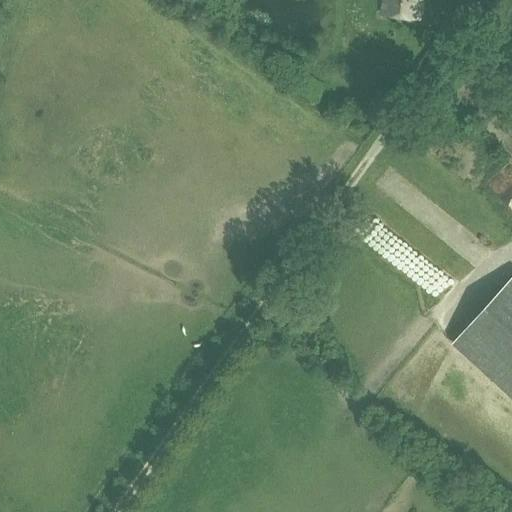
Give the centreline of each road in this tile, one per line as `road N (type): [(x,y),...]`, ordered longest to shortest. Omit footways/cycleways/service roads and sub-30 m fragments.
road 1 (track): [(111,511),(366,162)]
road 2 (unclassified): [(366,162),(482,0)]
